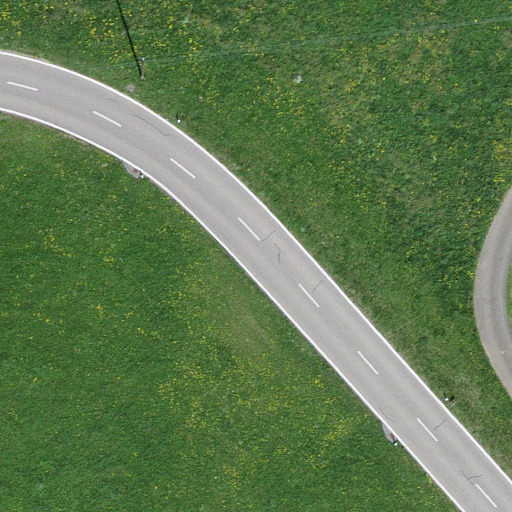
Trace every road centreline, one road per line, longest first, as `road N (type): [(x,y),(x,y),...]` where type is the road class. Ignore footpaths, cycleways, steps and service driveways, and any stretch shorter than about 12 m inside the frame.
road 1 (tertiary): [(0,81),(105,115),(202,184),(262,241),(498,511)]
road 2 (track): [(511,220),(485,280),(485,322),(511,380)]
